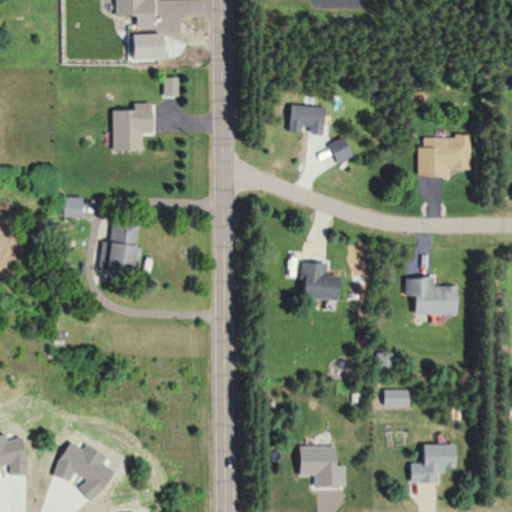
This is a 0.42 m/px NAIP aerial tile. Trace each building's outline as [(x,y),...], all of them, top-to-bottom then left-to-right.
[(154,104),(130,104),(130,111),(108,111),(109,151),(138,150),(138,135),(155,135),(154,104)] [(322,133),(323,106),(285,105),(284,132),(322,133)] [(467,136),(415,136),(415,175),(467,175),(467,136)] [(138,275),(138,246),(97,246),(97,275),(138,275)] [(296,299),(333,300),(334,273),(324,273),(324,262),(297,261),(296,299)] [(409,315),(455,314),(454,286),(431,286),(430,277),(401,277),(401,299),(409,299),(409,315)] [(455,445),(419,445),(419,464),(407,464),(407,483),(435,483),(435,471),(455,471),(455,445)]
